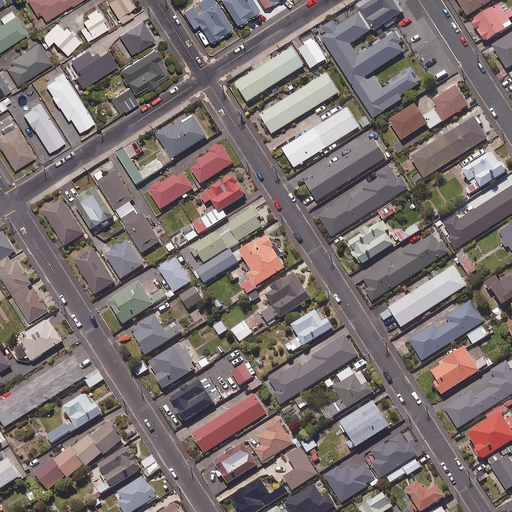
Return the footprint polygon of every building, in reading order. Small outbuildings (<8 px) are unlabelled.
[(80,0),(27,0),(37,15),(41,12),(46,21),(80,0)] [(134,7),(129,0),(113,0),(109,3),(122,24),(133,16),(129,10),(134,7)] [(233,28),(215,0),(201,0),(183,11),(193,28),(199,24),(210,42),(233,28)] [(260,11),(253,0),(221,0),(238,25),(260,11)] [(278,0),(260,0),(266,8),(278,0)] [(327,34),(321,38),(373,120),(404,100),(400,95),(421,83),(412,68),(389,82),(390,84),(384,88),(377,77),(370,82),(367,77),(404,53),(400,46),(404,43),(397,31),(359,56),(351,44),(372,31),(373,32),(404,13),(396,0),(366,0),(358,5),(362,12),(338,27),(334,22),(324,29),(327,34)] [(495,0),(458,0),(469,17),(495,0)] [(506,14),(500,5),(474,22),(487,43),(511,27),(511,24),(509,20),(511,18),(511,12),(511,11),(506,14)] [(109,28),(97,8),(87,15),(89,18),(78,25),(88,41),(109,28)] [(0,51),(27,34),(12,12),(1,19),(4,24),(0,25),(0,51)] [(155,40),(142,21),(118,36),(130,56),(155,40)] [(64,30),(57,23),(46,34),(67,55),(81,42),(66,27),(64,30)] [(511,35),(494,46),(508,70),(511,67),(511,35)] [(315,42),(314,42),(312,39),(305,44),(307,47),(300,52),(311,70),(327,60),(315,42)] [(52,64),(39,43),(11,61),(14,65),(7,69),(18,85),(52,64)] [(305,68),(293,49),(256,72),(255,71),(235,83),(248,103),(305,68)] [(128,84),(134,94),(147,86),(149,90),(160,83),(163,87),(173,81),(154,50),(120,71),(128,84)] [(0,97),(11,91),(0,73),(0,97)] [(94,123),(63,73),(46,84),(68,120),(71,118),(79,132),(94,123)] [(339,94),(327,75),(261,116),(273,135),(339,94)] [(134,94),(128,84),(116,91),(119,95),(107,102),(116,117),(139,103),(134,94)] [(424,117),(428,124),(432,130),(443,122),(444,123),(469,106),(456,87),(434,102),(438,108),(424,117)] [(11,101),(8,97),(0,102),(0,112),(7,108),(5,105),(11,101)] [(65,142),(40,103),(24,114),(49,152),(65,142)] [(428,124),(424,117),(416,105),(390,122),(403,141),(428,124)] [(360,128),(348,109),(283,150),(295,169),(360,128)] [(157,135),(173,161),(208,139),(195,118),(184,125),(183,123),(172,130),(170,127),(157,135)] [(418,184),(425,179),(489,139),(475,118),(412,158),(420,171),(413,176),(418,184)] [(35,157),(13,122),(7,126),(9,130),(0,135),(0,145),(15,170),(35,157)] [(387,159),(375,140),(306,183),(318,202),(387,159)] [(234,164),(221,144),(209,152),(210,154),(190,167),(201,185),(234,164)] [(125,149),(118,154),(137,186),(144,181),(125,149)] [(139,171),(145,180),(172,163),(164,152),(157,157),(158,159),(139,171)] [(499,164),(493,153),(463,171),(473,186),(466,190),(471,197),(508,173),(501,163),(499,164)] [(398,180),(390,166),(373,177),(376,181),(366,188),(368,191),(352,201),(350,199),(320,218),(333,238),(409,189),(402,178),(398,180)] [(120,218),(134,209),(130,203),(134,200),(116,171),(105,178),(102,172),(94,177),(120,218)] [(194,190),(184,173),(176,178),(175,176),(149,191),(161,210),(194,190)] [(193,225),(199,235),(228,218),(224,211),(247,197),(234,175),(201,195),(206,204),(212,201),(218,210),(193,225)] [(511,181),(483,200),(493,216),(483,222),(488,231),(511,215),(511,181)] [(74,200),(93,231),(114,218),(95,187),(74,200)] [(85,235),(63,201),(44,213),(65,248),(85,235)] [(397,213),(392,205),(381,212),(385,220),(397,213)] [(262,217),(256,208),(184,252),(187,257),(193,254),(196,258),(200,256),(205,263),(263,228),(258,219),(262,217)] [(134,209),(120,218),(143,254),(161,242),(143,213),(138,216),(134,209)] [(390,231),(384,221),(348,245),(362,267),(395,245),(387,233),(390,231)] [(124,230),(119,222),(110,227),(115,236),(124,230)] [(511,253),(511,224),(499,233),(511,254),(511,253)] [(392,237),(398,246),(420,232),(416,226),(404,234),(402,231),(392,237)] [(4,232),(0,234),(0,261),(16,251),(4,232)] [(284,257),(270,234),(240,252),(253,273),(248,276),(251,282),(243,287),(247,294),(287,269),(280,259),(284,257)] [(439,245),(432,235),(411,248),(409,245),(369,270),(372,275),(364,279),(372,291),(367,294),(372,303),(450,253),(443,242),(439,245)] [(144,266),(128,241),(105,256),(121,281),(144,266)] [(116,283),(94,249),(75,261),(97,295),(116,283)] [(239,263),(231,250),(194,272),(198,279),(201,277),(205,284),(239,263)] [(477,271),(468,255),(459,260),(469,276),(477,271)] [(10,257),(0,262),(0,276),(30,326),(51,314),(45,305),(48,304),(44,298),(41,299),(35,290),(31,293),(28,288),(33,284),(29,278),(30,277),(26,270),(24,271),(18,262),(14,264),(10,257)] [(192,283),(177,259),(160,269),(175,293),(192,283)] [(467,287),(455,267),(381,315),(385,321),(394,315),(403,329),(467,287)] [(312,300),(295,274),(265,294),(273,307),(262,314),(268,324),(279,316),(282,319),(312,300)] [(511,276),(501,283),(497,277),(487,283),(504,308),(511,302),(511,276)] [(151,299),(141,283),(109,303),(124,326),(168,298),(164,291),(151,299)] [(204,300),(195,287),(181,297),(189,310),(204,300)] [(486,322),(473,301),(447,317),(450,323),(439,330),(436,325),(410,341),(423,362),(486,322)] [(504,319),(499,308),(493,311),(499,322),(504,319)] [(292,326),(300,338),(286,347),(290,353),(293,351),(294,353),(305,346),(306,347),(334,329),(328,320),(324,323),(316,311),(292,326)] [(165,330),(155,315),(132,331),(148,356),(182,334),(175,323),(165,330)] [(253,334),(244,321),(232,330),(241,343),(253,334)] [(52,330),(47,322),(18,339),(32,362),(64,343),(55,328),(52,330)] [(228,331),(223,322),(214,327),(220,336),(228,331)] [(491,335),(485,325),(468,336),(474,345),(491,335)] [(351,336),(350,334),(317,354),(313,349),(266,379),(282,405),(359,357),(348,338),(351,336)] [(195,362),(184,343),(150,363),(155,372),(154,373),(164,390),(197,371),(193,364),(195,362)] [(484,359),(478,363),(473,356),(472,358),(466,349),(440,365),(442,367),(433,373),(439,382),(435,384),(443,396),(489,367),(484,359)] [(0,374),(12,367),(2,352),(0,353),(0,388),(6,385),(0,375),(0,374)] [(87,377),(75,358),(0,404),(0,419),(6,429),(87,377)] [(210,365),(206,359),(197,365),(200,371),(210,365)] [(149,370),(145,362),(136,368),(140,376),(149,370)] [(253,379),(243,362),(230,370),(239,386),(253,379)] [(511,395),(511,369),(507,362),(492,371),(496,378),(488,383),(491,388),(477,397),(473,391),(446,408),(459,429),(511,395)] [(355,374),(351,367),(325,382),(329,389),(355,374)] [(375,394),(362,372),(335,389),(341,399),(322,411),(329,421),(375,394)] [(105,380),(100,373),(86,381),(91,389),(105,380)] [(207,390),(201,382),(172,400),(186,423),(215,404),(210,396),(213,393),(210,388),(207,390)] [(86,395),(65,408),(79,431),(103,415),(96,404),(93,406),(86,395)] [(268,414),(255,395),(193,435),(205,454),(268,414)] [(390,428),(374,402),(341,423),(352,441),(347,444),(352,452),(390,428)] [(511,417),(506,421),(499,409),(486,417),(490,422),(469,435),(485,461),(511,443),(511,417)] [(294,444),(277,419),(264,427),(267,432),(251,443),(264,464),(294,444)] [(91,437),(104,454),(105,455),(125,440),(112,422),(91,437)] [(67,424),(47,436),(52,444),(71,432),(72,433),(77,430),(73,424),(69,426),(67,424)] [(388,477),(412,463),(411,462),(405,451),(403,452),(393,435),(371,449),(374,454),(363,461),(370,472),(375,469),(382,481),(388,477)] [(86,467),(104,454),(91,437),(74,450),(85,466),(86,467)] [(319,446),(313,437),(302,444),(308,453),(319,446)] [(259,466),(245,445),(216,464),(229,485),(259,466)] [(85,466),(74,450),(72,448),(54,461),(67,478),(68,479),(85,466)] [(143,470),(129,448),(99,467),(110,484),(126,474),(129,479),(143,470)] [(319,475),(302,449),(289,457),(297,471),(285,479),(293,491),(319,475)] [(161,470),(153,456),(142,463),(151,476),(161,470)] [(511,489),(511,461),(509,457),(493,468),(509,491),(511,489)] [(67,478),(54,461),(53,459),(35,473),(48,491),(67,478)] [(412,463),(388,477),(391,483),(407,474),(408,476),(421,468),(416,460),(412,463)] [(0,492),(21,479),(9,461),(0,466),(0,492)] [(135,511),(157,498),(144,477),(119,494),(123,500),(118,504),(123,511),(135,511)] [(272,496),(261,480),(232,499),(240,511),(261,511),(289,494),(285,487),(272,496)] [(424,490),(418,482),(406,489),(416,505),(413,507),(416,511),(427,511),(447,499),(439,488),(431,494),(427,488),(424,490)] [(323,511),(328,509),(313,486),(285,504),(289,511),(323,511)] [(386,511),(393,508),(384,494),(361,508),(362,511),(386,511)]
